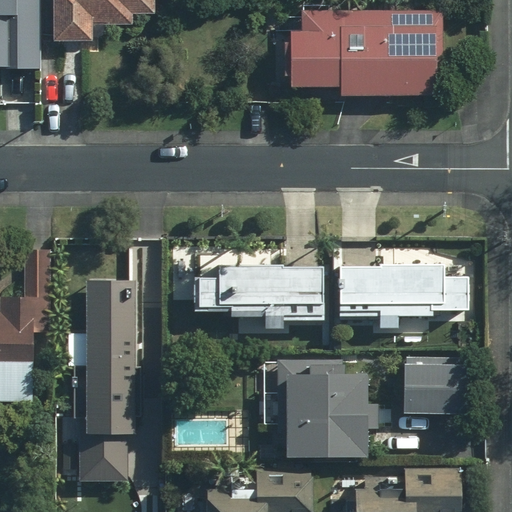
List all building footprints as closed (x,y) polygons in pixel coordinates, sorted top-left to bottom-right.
[(0,0),(0,62),(38,62),(38,0),(0,0)] [(59,0),(60,40),(98,39),(98,22),(135,22),(135,13),(159,13),(158,0),(59,0)] [(307,10),(307,31),(298,31),(298,42),(290,42),(291,76),(298,76),(298,85),(347,85),(347,94),(442,93),(442,69),(446,69),(446,9),(307,10)] [(0,397),(35,398),(36,330),(51,331),(53,249),(28,249),(27,295),(1,294),(1,310),(0,309),(0,397)] [(224,275),(203,275),(204,304),(224,304),(225,315),(328,314),(328,262),(224,264),(224,275)] [(449,263),(346,262),(346,311),(436,312),(436,306),(469,306),(470,273),(449,273),(449,263)] [(141,432),(139,277),(90,278),(92,419),(82,420),(83,479),(131,478),(131,432),(141,432)] [(474,357),(408,354),(406,411),(471,414),(474,357)] [(281,429),(293,429),(293,452),(371,452),(371,371),(350,371),(350,359),(281,359),(281,429)] [(366,474),(366,487),(357,487),(356,511),(464,511),(465,466),(407,466),(407,474),(366,474)] [(208,511),(314,511),(316,478),(261,475),(261,489),(209,487),(208,511)] [(48,511),(49,499),(33,498),(32,511),(48,511)]
